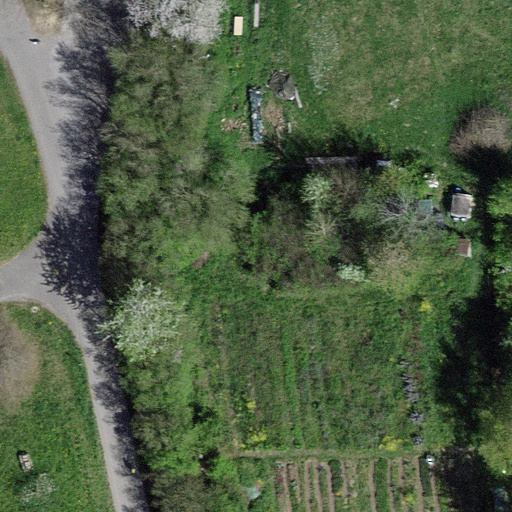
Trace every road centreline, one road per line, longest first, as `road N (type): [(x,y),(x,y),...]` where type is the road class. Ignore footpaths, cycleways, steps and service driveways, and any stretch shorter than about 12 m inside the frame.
road 1 (residential): [(4,0),(69,178),(85,270)]
road 2 (residential): [(85,270),(130,511)]
